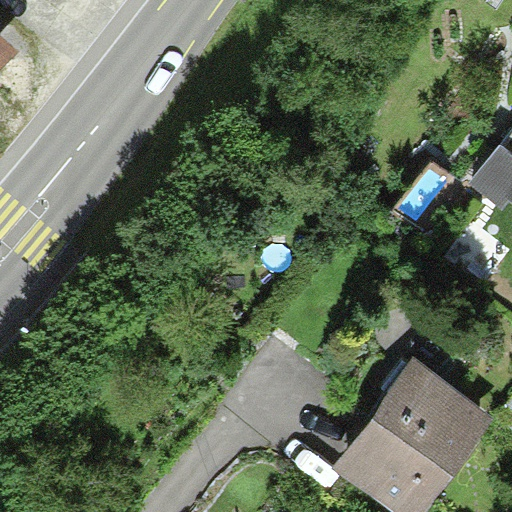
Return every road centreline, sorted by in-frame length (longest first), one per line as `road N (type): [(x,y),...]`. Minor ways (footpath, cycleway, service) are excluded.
road 1 (secondary): [(0,252),(197,0)]
road 2 (residential): [(286,358),(161,511)]
